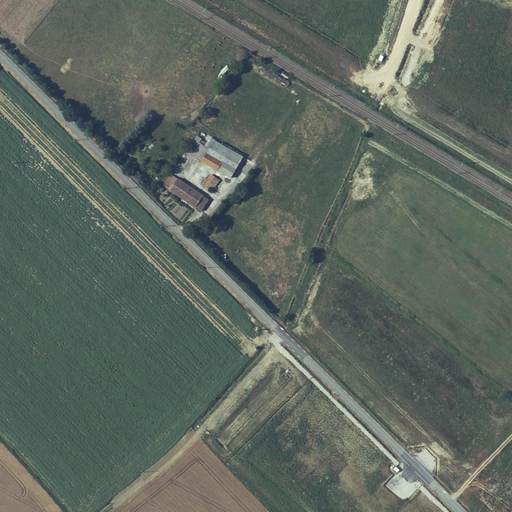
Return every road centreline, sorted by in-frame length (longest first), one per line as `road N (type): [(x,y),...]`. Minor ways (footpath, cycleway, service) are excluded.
road 1 (unclassified): [(0,55),(461,511)]
road 2 (unclassified): [(416,0),(380,76),(344,67),(243,0)]
